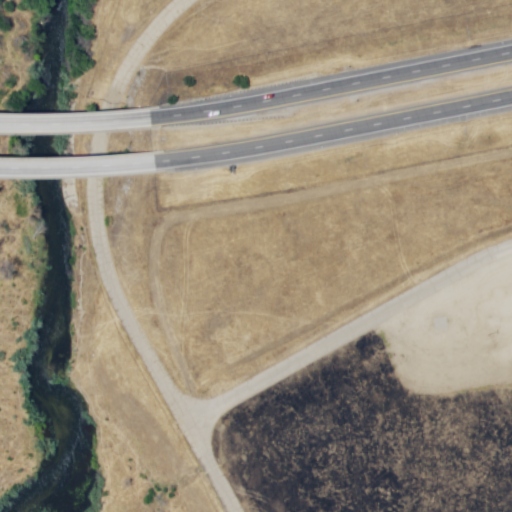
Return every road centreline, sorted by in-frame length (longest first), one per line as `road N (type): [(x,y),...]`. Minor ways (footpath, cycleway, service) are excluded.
road 1 (track): [(169,0),(99,88),(83,139),(81,193),(111,304),(230,511)]
road 2 (tertiary): [(179,421),(511,242)]
road 3 (motorway): [(511,50),(145,119)]
road 4 (motorway): [(151,162),(511,97)]
road 5 (track): [(511,137),(380,178),(155,217)]
road 6 (motorway): [(0,164),(151,162)]
road 7 (motorway): [(145,119),(0,123)]
